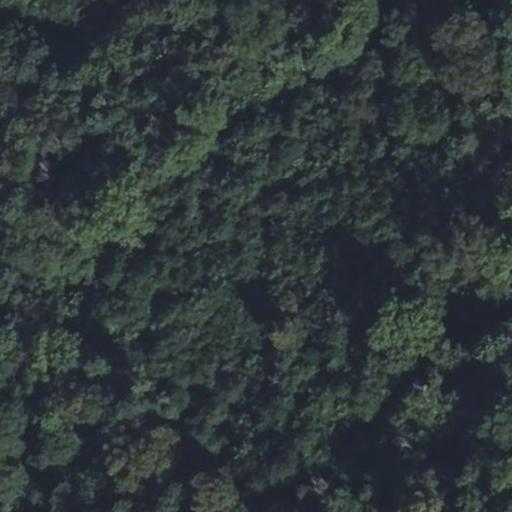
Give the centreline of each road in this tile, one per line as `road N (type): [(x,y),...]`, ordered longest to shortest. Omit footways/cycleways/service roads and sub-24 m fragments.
road 1 (track): [(0,373),(231,131),(376,33),(400,0)]
road 2 (track): [(316,511),(397,418),(511,328)]
